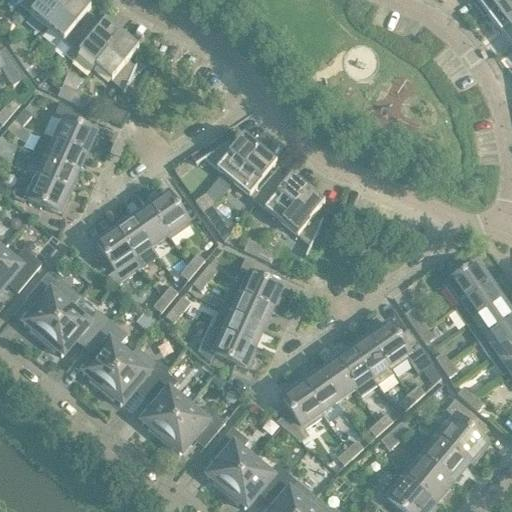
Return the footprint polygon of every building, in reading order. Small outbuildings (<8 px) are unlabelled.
[(10,13),(18,7),(28,0),(25,0),(9,12),(10,13)] [(28,0),(18,7),(46,31),(71,1),(69,0),(28,0)] [(486,17),(488,19),(511,0),(478,0),(473,4),(484,19),(486,17)] [(501,35),(511,26),(511,0),(488,19),(501,35)] [(95,21),(71,1),(46,31),(70,51),(95,21)] [(119,41),(95,21),(70,51),(64,59),(72,66),(79,57),(94,71),(119,41)] [(511,50),(511,26),(501,35),(511,50)] [(17,60),(28,53),(19,41),(9,48),(17,60)] [(136,55),(119,41),(94,71),(111,84),(123,94),(134,70),(128,64),(136,55)] [(28,53),(17,60),(25,73),(36,65),(28,53)] [(136,67),(134,70),(123,94),(119,104),(120,104),(137,67),(136,67)] [(70,105),(75,93),(62,87),(57,99),(70,105)] [(89,100),(75,93),(70,105),(84,111),(89,100)] [(1,113),(9,120),(18,108),(11,102),(1,113)] [(51,142),(85,158),(88,152),(91,153),(98,138),(76,128),(81,117),(59,107),(54,118),(61,121),(51,142)] [(14,124),(21,130),(31,119),(23,112),(14,124)] [(9,120),(1,113),(0,114),(0,127),(1,129),(9,120)] [(21,130),(14,124),(6,132),(14,139),(21,130)] [(46,162),(77,176),(85,158),(51,142),(51,143),(54,144),(46,162)] [(232,186),(257,156),(240,143),(233,152),(226,147),(229,145),(228,144),(195,167),(196,168),(192,170),(224,196),(232,186)] [(257,206),(281,176),(257,156),(232,186),(257,206)] [(77,176),(46,162),(45,163),(34,158),(26,176),(68,195),(77,176)] [(65,201),(68,195),(26,176),(25,177),(22,176),(12,198),(15,201),(22,204),(24,200),(62,218),(69,202),(65,201)] [(281,176),(257,206),(281,226),(305,196),(281,176)] [(148,210),(170,241),(189,228),(166,194),(152,204),(154,207),(148,210)] [(321,210),(305,196),(281,226),(309,249),(320,225),(314,219),(321,210)] [(195,204),(203,216),(213,209),(205,197),(195,204)] [(213,209),(203,216),(211,228),(222,221),(213,209)] [(132,222),(151,250),(167,239),(169,242),(170,241),(148,210),(132,222)] [(151,250),(132,222),(115,234),(142,273),(159,261),(151,250)] [(321,222),(320,225),(309,249),(305,259),(306,259),(322,222),(321,222)] [(142,273),(115,234),(109,237),(107,234),(94,244),(115,275),(106,281),(118,289),(142,273)] [(243,254),(256,260),(261,248),(248,242),(243,254)] [(275,254),(261,248),(256,260),(269,266),(275,254)] [(16,262),(3,251),(0,254),(0,293),(10,282),(21,290),(40,267),(23,253),(16,262)] [(204,263),(197,257),(187,268),(195,275),(204,263)] [(237,297),(271,313),(274,306),(277,308),(284,293),(262,282),(267,272),(245,262),(240,273),(247,276),(237,297)] [(445,288),(459,309),(490,287),(485,281),(488,279),(479,265),(445,288)] [(209,267),(199,279),(207,285),(216,274),(209,267)] [(195,275),(187,268),(180,277),(187,284),(195,275)] [(29,334),(41,344),(72,308),(79,299),(60,284),(58,287),(47,278),(30,298),(40,307),(23,328),(24,329),(26,326),(32,331),(29,334)] [(200,294),(207,285),(199,279),(192,288),(200,294)] [(490,287),(459,309),(455,312),(466,328),(501,304),(490,287)] [(162,298),(170,305),(177,296),(170,289),(162,298)] [(271,313),(237,297),(237,298),(229,294),(220,312),(263,331),(271,313)] [(170,305),(162,298),(153,310),(160,316),(170,305)] [(174,309),(182,315),(189,306),(182,300),(174,309)] [(511,318),(501,304),(466,328),(478,345),(511,321),(511,318)] [(72,308),(41,344),(53,355),(56,351),(62,356),(60,359),(61,359),(78,338),(89,347),(109,324),(98,315),(90,323),(72,308)] [(182,315),(174,309),(165,320),(173,327),(182,315)] [(404,317),(418,337),(428,330),(414,310),(404,317)] [(212,330),(254,350),(263,331),(220,312),(212,330)] [(511,321),(478,345),(490,362),(511,346),(511,321)] [(88,383),(100,394),(131,357),(120,348),(128,340),(109,324),(89,347),(99,356),(82,377),(83,378),(85,375),(91,380),(88,383)] [(375,337),(369,341),(390,372),(407,361),(407,360),(408,360),(409,359),(410,359),(411,360),(412,361),(412,362),(424,357),(411,337),(401,344),(387,324),(373,334),(375,337)] [(254,350),(212,330),(209,329),(197,355),(210,366),(214,357),(248,372),(255,357),(252,356),(254,350)] [(428,330),(418,337),(425,347),(433,341),(426,332),(428,331),(428,330)] [(352,353),(377,389),(393,378),(389,372),(390,372),(369,341),(352,353)] [(511,346),(490,362),(501,378),(505,375),(506,376),(511,371),(511,346)] [(131,357),(100,394),(112,404),(115,400),(121,405),(119,408),(120,409),(137,387),(148,396),(168,373),(157,364),(155,366),(136,351),(131,357)] [(377,389),(352,353),(335,364),(354,392),(360,401),(377,389)] [(434,361),(441,371),(449,365),(443,355),(434,361)] [(407,361),(406,361),(407,362),(407,363),(408,364),(409,364),(409,365),(411,367),(411,368),(412,369),(413,370),(413,371),(413,372),(414,372),(415,374),(416,375),(417,375),(420,375),(420,374),(422,374),(423,375),(424,377),(426,379),(427,380),(427,381),(428,382),(429,383),(429,384),(430,384),(430,385),(431,386),(431,387),(433,387),(434,386),(436,384),(437,383),(440,381),(440,379),(438,377),(436,374),(435,372),(434,372),(434,371),(433,369),(431,365),(429,363),(429,362),(428,362),(428,361),(427,360),(427,359),(426,359),(426,358),(425,357),(424,357),(423,358),(421,359),(420,360),(419,361),(417,362),(416,362),(414,364),(413,363),(412,362),(412,363),(412,362),(411,362),(411,360),(410,359),(409,359),(408,360),(407,360),(407,361)] [(318,376),(338,404),(354,392),(335,364),(318,376)] [(456,375),(449,365),(441,371),(448,381),(456,375)] [(147,433),(159,443),(187,409),(169,394),(171,392),(171,391),(176,385),(165,376),(168,373),(148,396),(159,405),(141,426),(142,427),(144,424),(150,429),(147,433)] [(338,404),(318,376),(302,388),(323,419),(323,418),(321,415),(338,404)] [(303,433),(323,419),(302,388),(295,392),(293,389),(279,399),(293,419),(280,428),(299,444),(307,438),(303,433)] [(417,389),(408,397),(414,405),(424,396),(417,389)] [(457,398),(466,405),(472,397),(463,390),(457,398)] [(404,414),(413,406),(414,405),(408,397),(398,406),(404,414)] [(483,407),(472,397),(466,405),(477,414),(483,407)] [(455,420),(438,441),(471,469),(489,448),(471,433),(479,424),(454,404),(446,413),(455,420)] [(187,409),(159,443),(171,453),(174,449),(180,454),(178,457),(179,458),(197,437),(207,446),(224,425),(208,411),(202,412),(200,414),(190,406),(187,409)] [(386,417),(377,425),(384,432),(392,425),(386,417)] [(402,424),(391,434),(400,443),(410,434),(402,424)] [(375,440),(383,433),(384,432),(377,425),(368,433),(375,440)] [(212,487),(224,497),(252,464),(240,453),(247,444),(232,432),(215,452),(224,459),(206,481),(207,481),(209,479),(215,484),(212,487)] [(389,453),(400,443),(391,434),(380,444),(389,453)] [(471,469),(438,441),(421,461),(452,487),(468,468),(470,470),(471,469)] [(356,444),(346,452),(353,460),(363,451),(356,444)] [(343,469),(353,460),(346,452),(336,461),(343,469)] [(244,511),(262,491),(270,498),(287,478),(278,470),(274,476),(255,461),(252,464),(224,497),(237,507),(240,504),(245,509),(243,511),(244,511)] [(404,481),(437,509),(438,508),(436,506),(452,487),(421,461),(404,481)] [(305,511),(315,501),(287,478),(270,498),(279,506),(273,511),(305,511)] [(435,511),(437,509),(404,481),(387,502),(378,495),(370,504),(379,511),(435,511)] [(328,511),(315,501),(305,511),(328,511)]
